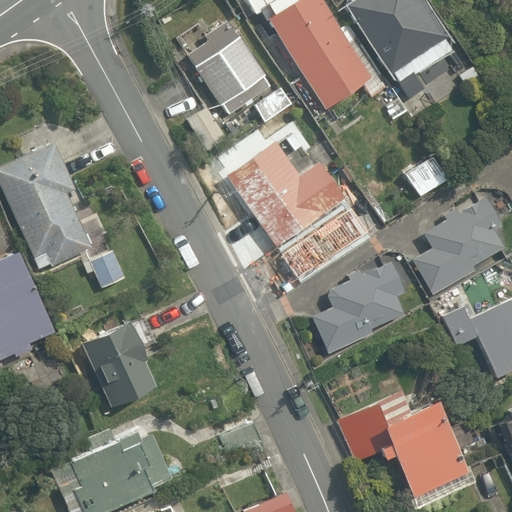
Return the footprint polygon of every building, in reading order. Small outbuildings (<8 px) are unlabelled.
[(284,0),(259,18),(322,107),(358,82),(368,95),(382,85),(321,0),(284,0)] [(451,40),(423,0),(336,0),(393,80),(451,40)] [(236,31),(189,62),(225,116),(272,85),(236,31)] [(206,107),(182,121),(199,151),(223,137),(206,107)] [(277,133),(220,172),(268,243),(337,197),(301,144),(290,152),(277,133)] [(51,141),(0,164),(0,189),(35,267),(87,243),(63,192),(72,188),(51,141)] [(446,172),(428,148),(398,170),(416,195),(446,172)] [(427,241),(404,258),(430,292),(499,241),(490,228),(501,219),(478,188),(420,231),(427,241)] [(307,225),(262,253),(284,289),(329,261),(307,225)] [(50,327),(11,246),(0,251),(0,355),(11,351),(14,355),(32,347),(27,338),(50,327)] [(108,251),(86,262),(99,288),(121,277),(108,251)] [(327,302),(307,311),(327,357),(376,336),(371,325),(401,312),(394,296),(410,289),(396,258),(322,291),(327,302)] [(511,370),(511,287),(440,317),(451,343),(471,335),(490,380),(511,370)] [(80,338),(86,351),(79,354),(104,408),(111,405),(149,387),(136,358),(143,354),(126,316),(115,321),(80,338)] [(458,449),(475,441),(463,415),(446,422),(431,389),(407,399),(400,385),(330,417),(350,460),(383,445),(410,505),(471,477),(458,449)] [(511,409),(491,420),(498,436),(468,450),(475,464),(505,450),(511,464),(511,409)] [(247,421),(218,434),(234,469),(263,456),(247,421)] [(160,426),(129,441),(125,432),(46,469),(65,511),(93,511),(143,488),(150,503),(214,474),(197,437),(171,449),(160,426)] [(292,511),(284,490),(237,509),(238,511),(292,511)]
